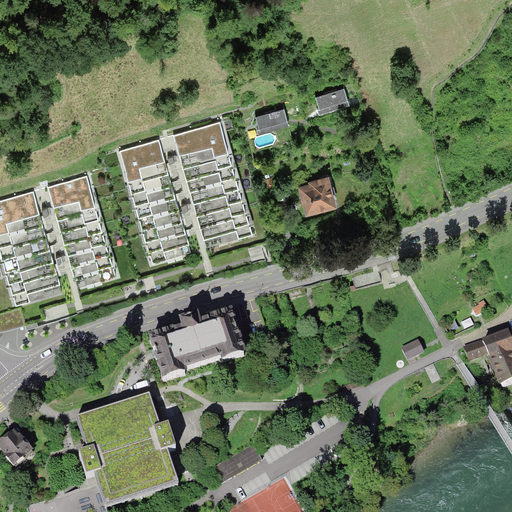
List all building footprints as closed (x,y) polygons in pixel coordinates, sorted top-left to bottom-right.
[(344,88),(316,97),(320,110),(318,110),(320,116),(350,106),(344,88)] [(285,109),(256,116),(260,130),(257,130),(259,136),(290,127),(285,109)] [(217,122),(172,137),(205,251),(253,238),(217,122)] [(158,141),(117,153),(149,268),(191,256),(158,141)] [(276,175),(268,178),(270,186),(279,183),(276,175)] [(86,176),(46,187),(75,290),(118,278),(86,176)] [(309,185),(299,188),(306,218),(338,210),(330,178),(309,183),(309,185)] [(32,192),(0,202),(0,266),(11,310),(62,296),(32,192)] [(379,271),(353,277),(356,287),(381,281),(379,271)] [(182,327),(152,337),(165,380),(186,374),(185,370),(222,358),(224,362),(247,355),(233,310),(203,320),(201,313),(180,319),(182,327)] [(511,330),(509,332),(509,330),(464,346),(469,361),(487,355),(501,387),(511,382),(511,330)] [(416,342),(400,349),(406,361),(421,354),(416,342)] [(108,511),(107,509),(178,486),(169,457),(167,452),(176,449),(168,425),(160,427),(149,395),(114,406),(78,418),(88,450),(76,453),(87,486),(25,505),(27,511),(108,511)] [(16,427),(0,440),(0,449),(13,465),(15,464),(17,465),(33,451),(31,449),(34,448),(16,427)] [(250,446),(211,470),(220,486),(259,462),(250,446)]
